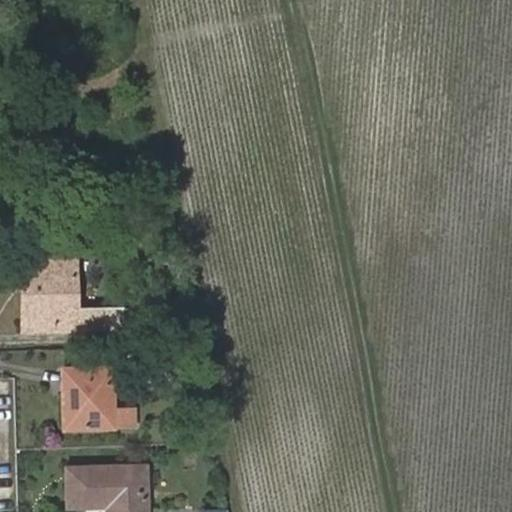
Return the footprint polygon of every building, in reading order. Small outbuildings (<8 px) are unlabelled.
[(20,255),(21,274),(29,274),(30,308),(22,308),(23,327),(53,326),(52,309),(71,308),(71,306),(70,253),(20,255)] [(29,274),(21,274),(22,308),(30,308),(29,274)] [(89,305),(89,324),(127,323),(126,304),(89,305)] [(89,305),(71,306),(71,308),(52,309),(53,326),(89,324),(89,305)] [(70,386),(72,424),(133,422),(133,405),(109,406),(109,366),(62,367),(62,385),(70,386)] [(64,425),(72,424),(70,386),(62,385),(64,425)] [(68,466),(69,503),(108,502),(108,511),(145,511),(144,465),(68,466)]
